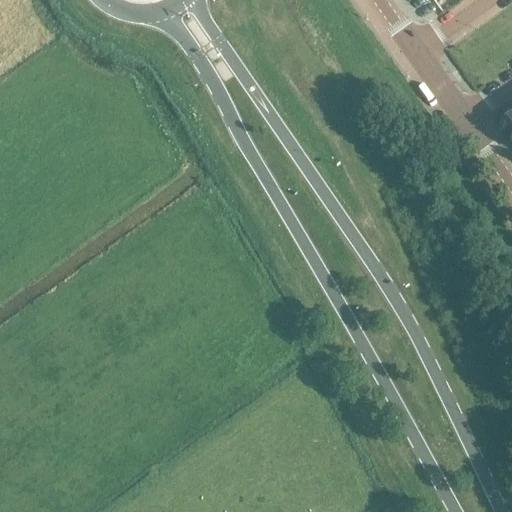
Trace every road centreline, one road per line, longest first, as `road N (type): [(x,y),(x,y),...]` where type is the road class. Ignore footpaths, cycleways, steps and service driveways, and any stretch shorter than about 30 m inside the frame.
road 1 (secondary): [(507,511),(397,301),(192,0)]
road 2 (secondary): [(161,10),(227,106),(456,511)]
